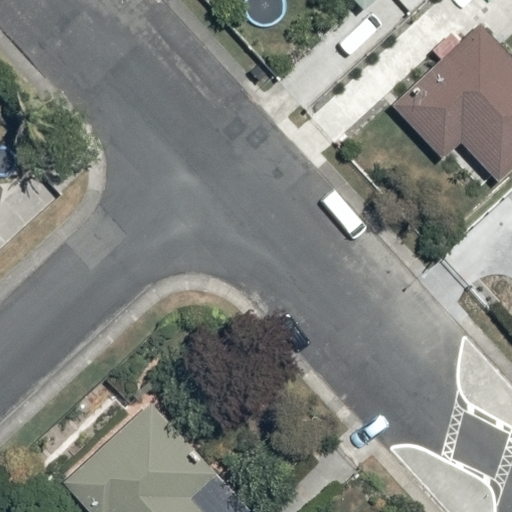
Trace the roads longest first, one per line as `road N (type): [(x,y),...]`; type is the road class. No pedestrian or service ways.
road 1 (residential): [(224,156),(511,481)]
road 2 (residential): [(0,366),(224,156)]
road 3 (residential): [(75,0),(224,156)]
